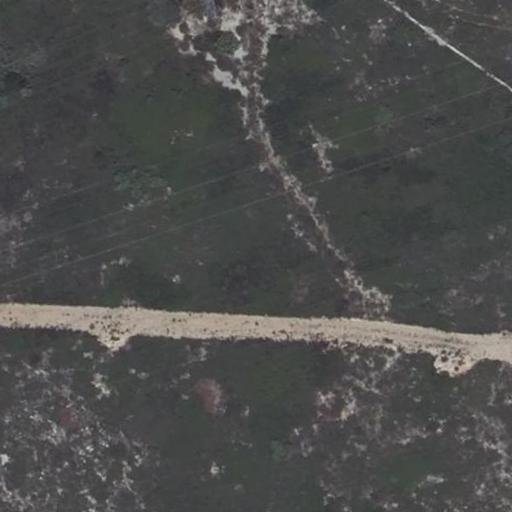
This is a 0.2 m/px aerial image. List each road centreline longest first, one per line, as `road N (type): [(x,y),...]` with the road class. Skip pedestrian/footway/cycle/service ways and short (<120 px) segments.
road 1 (track): [(511,348),(394,329),(0,312)]
road 2 (track): [(394,329),(298,202),(263,138),(246,79),(245,23)]
